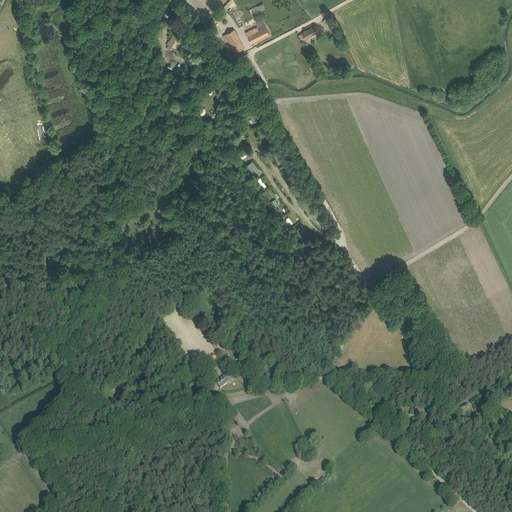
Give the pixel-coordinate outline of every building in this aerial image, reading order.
[(162,3),(158,8),(178,23),(179,21),(182,23),(184,19),(184,18),(182,16),(182,17),(174,12),(169,8),(170,8),(162,3)] [(240,24),(256,17),(252,8),(236,15),(240,24)] [(339,34),(331,18),(326,20),(334,37),(339,34)] [(316,25),(302,34),(305,39),(319,31),(316,25)] [(246,32),(251,43),(269,34),(265,27),(258,30),(257,27),(246,32)] [(234,29),(222,36),(225,40),(227,39),(229,38),(236,52),(244,47),(242,43),(237,34),(234,29)] [(169,41),(167,44),(171,46),(173,47),(176,49),(182,39),(174,35),(170,41),(169,41)] [(178,50),(175,54),(190,62),(194,64),(196,61),(188,57),(189,56),(178,50)] [(252,111),(249,112),(252,116),(250,117),(252,119),(249,120),(251,123),(253,122),(254,123),(259,120),(255,114),(254,114),(252,111)] [(273,155),(276,160),(278,159),(279,161),(280,160),(280,161),(283,159),(279,151),(275,154),(273,155)] [(258,169),(252,161),(247,165),(253,173),(258,169)] [(167,206),(161,209),(162,211),(160,212),(162,215),(163,214),(164,215),(170,211),(167,206)] [(322,218),(317,221),(324,230),(328,227),(322,218)] [(305,230),(301,225),(296,229),(298,231),(296,232),(301,238),(306,234),(304,231),(305,230)] [(307,238),(300,243),(302,245),(304,244),(309,250),(314,246),(307,238)] [(144,348),(146,346),(142,341),(141,342),(140,341),(138,343),(135,346),(138,349),(142,346),(143,346),(144,348)] [(217,359),(213,354),(201,363),(202,364),(204,368),(205,368),(217,359)] [(217,376),(211,368),(203,374),(210,382),(217,376)] [(229,374),(228,373),(224,376),(220,380),(219,379),(215,382),(216,383),(220,389),(229,382),(230,383),(234,380),(230,376),(231,375),(230,374),(229,374)] [(468,387),(473,384),(469,376),(456,383),(461,392),(465,390),(469,388),(468,387)] [(424,409),(416,406),(414,410),(411,409),(410,415),(417,417),(419,412),(419,413),(420,412),(423,413),(424,409)] [(463,411),(458,414),(463,422),(475,415),(470,406),(467,408),(466,407),(463,409),(463,411)]
